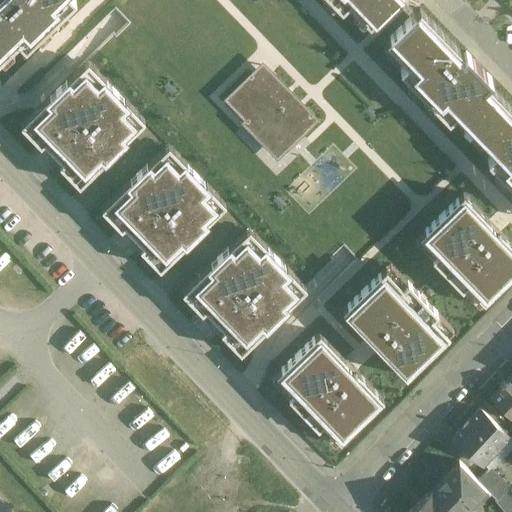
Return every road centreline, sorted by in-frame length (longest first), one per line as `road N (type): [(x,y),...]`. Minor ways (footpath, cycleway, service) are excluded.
road 1 (residential): [(0,150),(327,498)]
road 2 (residential): [(327,498),(511,319)]
